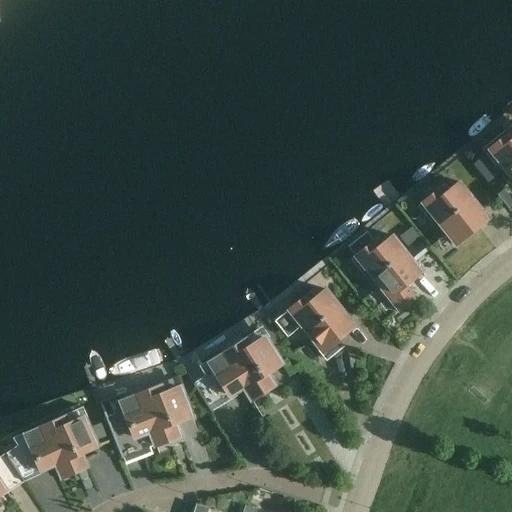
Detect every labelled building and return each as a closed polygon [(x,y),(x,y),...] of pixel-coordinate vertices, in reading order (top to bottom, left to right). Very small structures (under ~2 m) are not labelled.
[(511,140),(493,156),(511,179),(511,140)] [(426,209),(455,245),(488,219),(459,183),(426,209)] [(359,263),(388,299),(398,311),(415,298),(405,286),(421,273),(392,236),(359,263)] [(344,347),(338,340),(354,326),(325,290),(292,316),(312,341),(311,341),(327,360),(344,347)] [(281,364),(265,338),(213,370),(214,371),(205,377),(197,364),(186,371),(186,370),(184,371),(216,422),(218,421),(209,408),(229,396),(243,388),(250,400),(274,386),(266,374),(281,364)] [(191,416),(180,388),(123,410),(124,411),(114,415),(109,401),(102,404),(101,403),(100,404),(121,459),(123,458),(117,444),(134,438),(134,439),(149,433),(154,446),(180,436),(174,423),(191,416)] [(0,448),(4,454),(21,479),(22,481),(23,480),(22,478),(40,470),(41,471),(55,465),(61,478),(86,467),(80,454),(96,446),(84,418),(28,443),(28,444),(18,449),(8,435),(0,440),(0,448)] [(21,479),(4,454),(0,457),(0,494),(5,491),(4,489),(21,479)]
